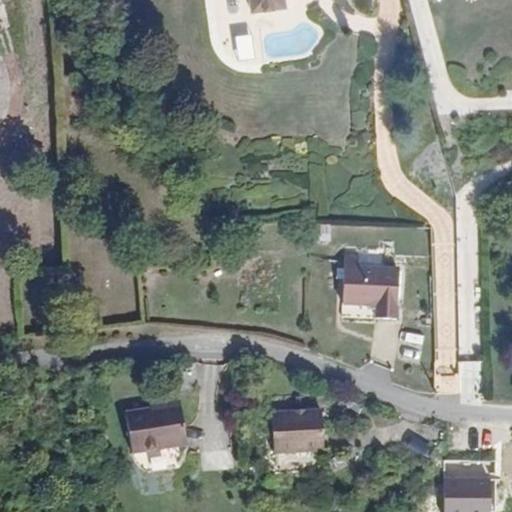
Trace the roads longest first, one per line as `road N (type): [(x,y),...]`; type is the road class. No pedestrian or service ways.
road 1 (residential): [(0,361),(170,342),(244,347),(435,407),(511,418)]
road 2 (track): [(478,416),(454,301),(453,227),(399,175),(392,58),(399,0)]
